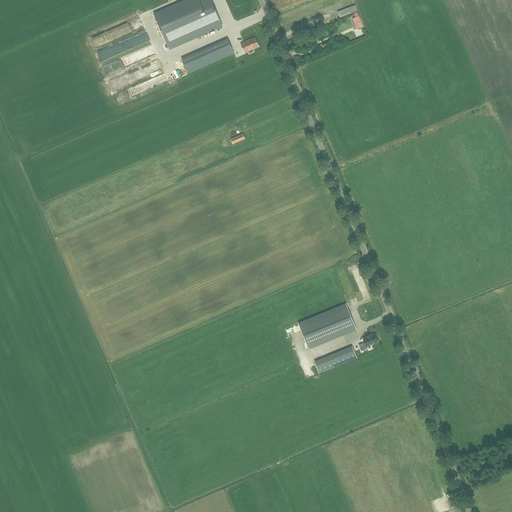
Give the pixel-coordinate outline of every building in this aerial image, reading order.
[(210,0),(201,0),(199,1),(198,0),(185,0),(154,14),(169,49),(222,26),(210,0)] [(340,17),(357,11),(355,5),(338,12),(340,17)] [(357,28),(362,26),(359,17),(353,19),(357,28)] [(244,43),(241,44),(244,52),(258,46),(255,38),(249,41),(248,41),(244,42),(244,43)] [(228,39),(223,41),(204,50),(210,64),(234,53),(231,46),(228,39)] [(233,144),(245,139),(243,134),(230,139),(233,144)] [(346,304),(299,323),(309,348),(356,329),(346,304)] [(365,344),(363,345),(362,344),(359,345),(361,351),(367,349),(366,347),(377,342),(374,335),(371,336),(371,335),(366,337),(366,338),(363,339),(365,344)] [(357,358),(352,347),(340,352),(345,363),(357,358)]
